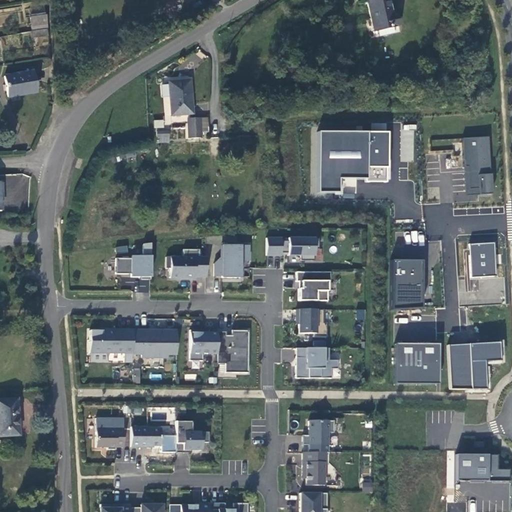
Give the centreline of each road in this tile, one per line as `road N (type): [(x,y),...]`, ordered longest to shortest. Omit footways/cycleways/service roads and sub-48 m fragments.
road 1 (residential): [(52,308),(264,314),(273,472)]
road 2 (residential): [(251,0),(108,86),(79,112),(52,166)]
road 3 (residential): [(52,308),(70,511)]
road 4 (residential): [(273,472),(94,472)]
road 5 (residential): [(451,316),(445,223),(511,220)]
road 6 (residential): [(52,166),(44,214),(52,308)]
